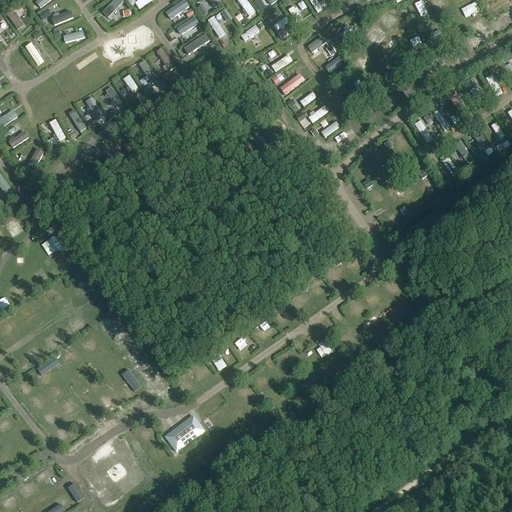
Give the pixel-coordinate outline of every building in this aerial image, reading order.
[(42,0),(37,3),(40,9),(55,0),(42,0)] [(110,18),(127,4),(124,0),(119,0),(105,12),(110,18)] [(141,0),(136,3),(141,10),(156,0),(141,0)] [(188,0),(168,12),(172,20),(193,8),(188,0)] [(222,0),(210,0),(217,9),(225,4),(222,0)] [(240,0),(249,17),(257,13),(250,0),(240,0)] [(310,0),(318,14),(324,11),(318,0),(310,0)] [(422,0),(416,3),(422,17),(430,13),(423,0),(422,0)] [(464,9),(469,18),(483,11),(479,2),(464,9)] [(205,5),(200,8),(205,17),(210,14),(205,5)] [(265,7),(259,10),(263,15),(268,11),(265,7)] [(298,25),(305,21),(296,7),(290,10),(298,25)] [(9,15),(21,31),(27,26),(16,10),(9,15)] [(57,26),(77,19),(74,10),(54,18),(57,26)] [(389,11),(380,20),(390,29),(399,19),(389,11)] [(280,32),(292,22),(288,17),(275,27),(280,32)] [(247,18),(241,22),(244,27),(250,24),(247,18)] [(358,23),(345,30),(349,38),(362,31),(358,23)] [(379,45),(388,35),(377,25),(368,35),(379,45)] [(438,30),(444,42),(451,39),(445,26),(438,30)] [(67,42),(88,40),(87,32),(66,35),(67,42)] [(192,56),(213,41),(208,34),(187,48),(192,56)] [(325,36),(310,46),(315,54),(330,44),(325,36)] [(339,36),(334,39),(338,45),(343,42),(339,36)] [(332,42),(327,46),(333,56),(339,53),(332,42)] [(35,43),(27,48),(40,67),(48,62),(35,43)] [(292,55),(274,67),(279,73),(296,61),(292,55)] [(332,75),(348,63),(342,56),(327,67),(332,75)] [(355,61),(359,71),(369,67),(365,58),(355,61)] [(151,63),(144,66),(153,84),(160,80),(151,63)] [(498,64),(491,67),(495,76),(503,72),(498,64)] [(172,71),(164,78),(168,83),(176,77),(172,71)] [(282,87),(287,95),(309,83),(304,74),(282,87)] [(496,75),(488,79),(497,98),(505,94),(496,75)] [(133,76),(126,80),(134,94),(142,90),(133,76)] [(277,77),(272,81),(276,87),(281,83),(277,77)] [(368,103),(375,99),(363,80),(356,84),(368,103)] [(470,80),(465,84),(468,89),(474,85),(470,80)] [(109,91),(120,109),(126,105),(115,87),(109,91)] [(478,103),(486,99),(480,87),(472,91),(478,103)] [(128,100),(133,96),(128,89),(123,93),(128,100)] [(306,108),(320,98),(316,92),(302,103),(306,108)] [(451,93),(446,96),(449,101),(454,97),(451,93)] [(89,102),(100,122),(107,118),(96,98),(89,102)] [(134,107),(140,103),(137,98),(131,101),(134,107)] [(293,100),(287,105),(291,109),(296,105),(293,100)] [(375,100),(370,104),(374,110),(379,106),(375,100)] [(327,107),(311,118),(315,124),(331,113),(327,107)] [(17,110),(0,119),(0,124),(3,130),(22,118),(17,110)] [(446,133),(453,129),(442,110),(436,114),(446,133)] [(114,112),(108,116),(112,121),(118,117),(114,112)] [(425,123),(431,119),(427,114),(422,117),(425,123)] [(302,115),(297,118),(300,123),(305,120),(302,115)] [(62,142),(69,138),(59,120),(52,123),(62,142)] [(91,120),(86,124),(89,129),(94,126),(91,120)] [(340,123),(322,131),(326,138),(344,130),(340,123)] [(501,123),(494,125),(500,140),(507,138),(501,123)] [(428,144),(435,139),(426,126),(420,131),(428,144)] [(10,140),(16,149),(32,138),(27,130),(10,140)] [(73,132),(68,136),(72,141),(77,138),(73,132)] [(341,147),(352,141),(347,132),(336,138),(341,147)] [(398,139),(403,147),(411,142),(406,133),(398,139)] [(487,152),(492,149),(483,133),(478,135),(487,152)] [(464,141),(457,145),(470,167),(477,163),(464,141)] [(390,142),(384,145),(388,151),(394,148),(390,142)] [(56,145),(51,148),(54,153),(59,150),(56,145)] [(38,170),(47,153),(39,149),(30,166),(38,170)] [(455,179),(462,175),(450,154),(442,159),(455,179)] [(477,163),(472,166),(475,171),(480,168),(477,163)] [(26,166),(21,169),(24,174),(29,171),(26,166)] [(360,178),(369,175),(366,167),(357,170),(360,178)] [(425,171),(419,175),(423,181),(429,176),(425,171)] [(0,183),(10,197),(16,192),(2,172),(0,173),(0,183)] [(370,181),(364,185),(368,191),(374,186),(370,181)] [(414,202),(420,211),(428,205),(422,196),(414,202)] [(406,208),(400,212),(405,218),(410,214),(406,208)] [(7,223),(16,236),(24,231),(15,218),(7,223)] [(61,239),(48,245),(52,252),(64,247),(61,239)] [(58,260),(64,269),(77,260),(71,251),(58,260)] [(36,272),(42,286),(52,282),(45,267),(36,272)] [(20,300),(29,295),(22,281),(13,286),(20,300)] [(81,288),(87,296),(96,288),(89,281),(81,288)] [(95,301),(99,309),(108,305),(104,297),(95,301)] [(5,300),(0,302),(0,310),(2,314),(11,308),(5,300)] [(9,320),(3,324),(9,334),(15,330),(9,320)] [(78,333),(87,327),(84,323),(75,329),(78,333)] [(121,335),(127,343),(136,338),(130,329),(121,335)] [(65,346),(58,336),(57,337),(55,333),(47,339),(57,352),(65,346)] [(91,334),(84,340),(92,349),(99,342),(91,334)] [(47,371),(41,377),(47,385),(54,379),(47,371)] [(176,455),(205,433),(193,417),(164,439),(176,455)] [(27,491),(36,487),(32,479),(23,482),(27,491)] [(169,494),(157,500),(162,510),(173,504),(169,494)] [(145,511),(157,511),(151,501),(142,506),(145,511)]
